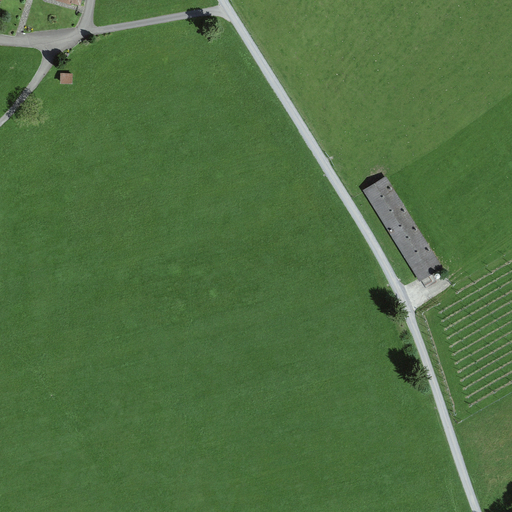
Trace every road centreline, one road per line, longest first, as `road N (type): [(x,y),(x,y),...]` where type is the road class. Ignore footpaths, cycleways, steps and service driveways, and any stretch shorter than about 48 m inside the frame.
road 1 (track): [(222,0),(376,244),(477,511)]
road 2 (track): [(89,0),(83,33),(54,42),(48,64),(0,123)]
road 3 (track): [(83,33),(228,9)]
